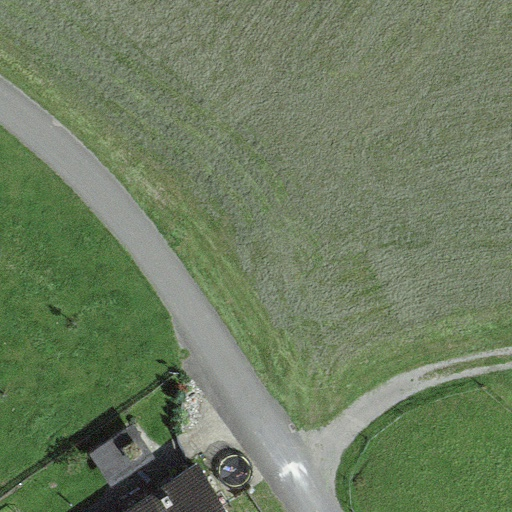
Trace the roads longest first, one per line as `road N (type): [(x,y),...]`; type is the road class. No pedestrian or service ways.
road 1 (unclassified): [(0,104),(94,187),(156,261),(320,511)]
road 2 (track): [(511,360),(465,367),(393,395),(298,478)]
